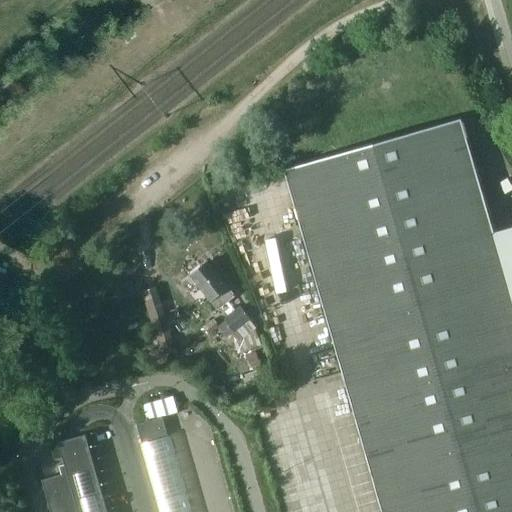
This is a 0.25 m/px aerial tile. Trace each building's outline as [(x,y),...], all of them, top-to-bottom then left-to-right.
[(511,511),(511,299),(493,234),(494,233),(461,119),(286,170),(383,511),(511,511)] [(209,262),(191,276),(210,300),(211,300),(219,309),(235,297),(227,286),(228,286),(209,262)] [(150,312),(163,308),(157,288),(144,292),(150,312)] [(240,306),(225,319),(235,332),(240,328),(246,337),(256,328),(250,320),(251,319),(240,306)] [(164,308),(163,308),(150,312),(148,313),(160,351),(176,346),(164,308)] [(215,319),(204,327),(210,335),(221,327),(215,319)] [(137,424),(143,445),(169,438),(163,417),(137,424)] [(59,466),(61,474),(42,480),(50,511),(107,511),(85,434),(82,440),(74,442),(64,445),(58,442),(65,464),(59,466)]
